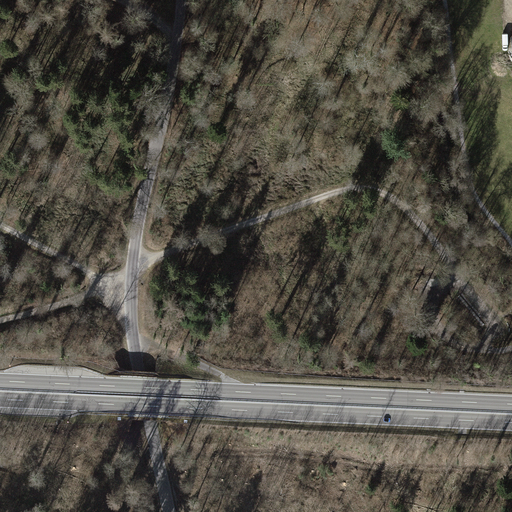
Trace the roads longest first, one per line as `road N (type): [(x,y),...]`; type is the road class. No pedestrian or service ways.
road 1 (unclassified): [(181,0),(130,288),(169,511)]
road 2 (trunk): [(0,399),(511,422)]
road 3 (trunk): [(511,404),(0,381)]
road 4 (track): [(465,287),(414,216),(380,192),(356,187),(172,251),(105,285)]
road 5 (track): [(444,0),(467,173),(511,243)]
road 6 (track): [(459,279),(435,303),(444,331),(472,349),(484,350),(491,337),(492,319),(465,287)]
road 7 (track): [(105,285),(0,224)]
